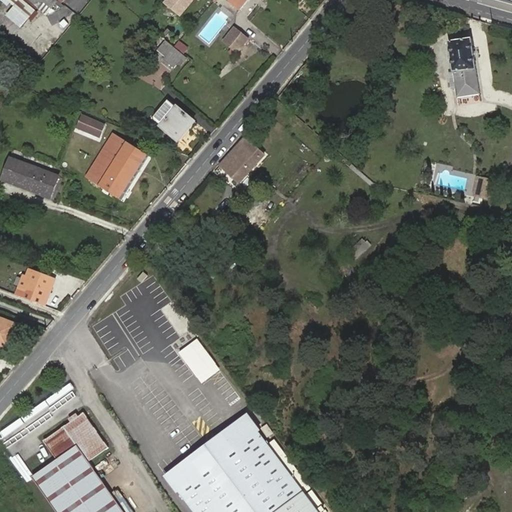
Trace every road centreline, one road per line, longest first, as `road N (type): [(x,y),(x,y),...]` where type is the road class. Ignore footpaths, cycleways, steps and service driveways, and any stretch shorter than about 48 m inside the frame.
road 1 (residential): [(0,403),(340,0)]
road 2 (unknown): [(172,511),(87,385)]
